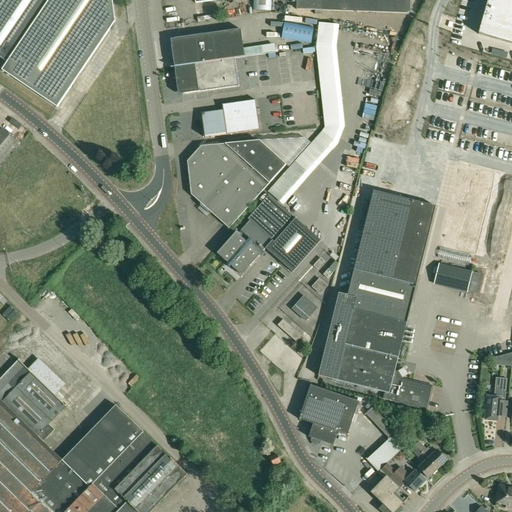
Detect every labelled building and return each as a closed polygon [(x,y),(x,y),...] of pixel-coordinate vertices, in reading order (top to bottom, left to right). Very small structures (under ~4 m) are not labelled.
[(57,108),(115,22),(112,0),(0,0),(0,57),(7,62),(1,70),(57,108)] [(257,0),(258,12),(276,12),(276,0),(257,0)] [(322,15),(322,10),(409,13),(409,0),(296,0),(297,9),(315,10),(315,14),(322,15)] [(511,0),(488,0),(478,34),(511,43),(511,0)] [(282,37),(311,43),(314,27),(284,22),(282,37)] [(171,39),(174,67),(245,57),(241,29),(171,39)] [(270,59),(280,58),(279,44),(269,45),(270,59)] [(239,86),(235,58),(245,57),(174,67),(178,94),(239,86)] [(98,82),(95,87),(106,94),(109,89),(98,82)] [(223,110),(202,113),(205,138),(260,130),(256,100),(223,104),(223,110)] [(0,162),(18,141),(2,128),(0,131),(0,162)] [(229,229),(270,183),(286,165),(260,140),(201,146),(187,161),(191,195),(229,229)] [(511,181),(455,168),(433,257),(506,275),(511,248),(511,181)] [(395,371),(435,206),(374,191),(348,294),(336,293),(315,379),(335,385),(336,380),(385,392),(383,399),(427,409),(432,386),(402,378),(407,374),(404,369),(399,372),(395,371)] [(238,234),(219,255),(228,263),(226,264),(230,267),(231,266),(240,273),(249,263),(251,265),(260,255),(262,256),(265,252),(264,250),(265,248),(292,273),(320,241),(269,195),(260,205),(248,219),(250,220),(241,231),(242,232),(239,235),(238,234)] [(337,230),(335,235),(348,239),(349,234),(337,230)] [(324,271),(330,262),(324,258),(318,267),(324,271)] [(335,262),(328,269),(323,275),(328,279),(332,273),(335,270),(337,264),(335,262)] [(439,263),(434,285),(467,293),(467,292),(477,294),(482,275),(472,273),(473,272),(439,263)] [(312,287),(320,294),(328,286),(319,279),(312,287)] [(504,295),(504,302),(503,309),(510,309),(511,302),(511,296),(504,295)] [(293,309),(306,321),(318,308),(304,296),(293,309)] [(497,302),(495,316),(502,316),(504,302),(497,302)] [(50,305),(45,312),(50,315),(55,308),(50,305)] [(292,327),(289,324),(283,319),(278,325),(296,342),(302,335),(292,327)] [(511,352),(503,355),(502,365),(511,366),(511,359),(511,352)] [(18,360),(1,378),(0,376),(0,399),(44,442),(55,430),(49,424),(66,406),(55,395),(66,384),(39,359),(28,370),(18,360)] [(485,419),(497,420),(498,406),(505,407),(507,379),(496,378),(494,397),(487,396),(487,398),(486,398),(484,410),(486,410),(485,419)] [(359,401),(311,385),(299,419),(313,424),(309,437),(333,445),(338,432),(347,435),(359,401)] [(0,423),(13,436),(0,448),(0,511),(151,511),(188,474),(156,443),(110,491),(96,477),(88,485),(62,460),(44,442),(0,399),(0,423)] [(116,404),(62,460),(88,485),(96,477),(110,491),(156,443),(116,404)] [(0,511),(0,448),(13,436),(0,423),(0,511)] [(436,444),(449,443),(447,430),(434,432),(436,444)] [(422,454),(428,459),(437,470),(447,460),(437,450),(436,451),(431,445),(427,449),(422,444),(423,443),(420,440),(420,441),(413,435),(409,439),(415,445),(422,454)] [(418,458),(422,454),(415,445),(410,449),(418,458)] [(273,465),(281,461),(277,455),(270,458),(273,465)] [(428,478),(437,470),(428,459),(419,468),(428,478)] [(387,475),(400,487),(400,488),(405,482),(415,491),(425,480),(415,471),(410,476),(401,467),(396,472),(387,463),(381,469),(387,475)] [(380,509),(384,511),(400,511),(402,510),(399,508),(410,497),(386,475),(370,492),(384,505),(380,509)] [(511,488),(500,486),(496,502),(509,505),(508,509),(511,509),(511,488)]
